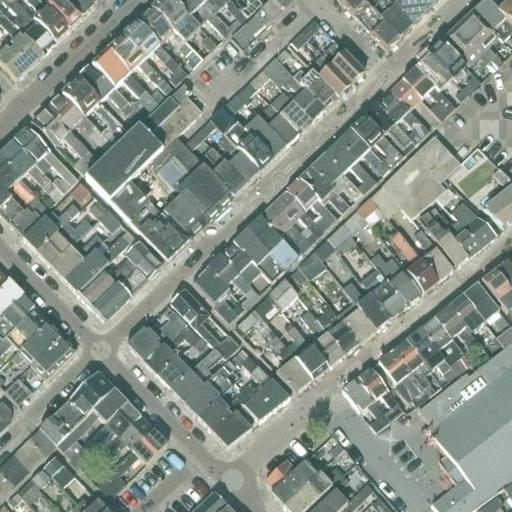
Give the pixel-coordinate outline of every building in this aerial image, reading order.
[(14,4),(14,3),(10,0),(0,0),(0,7),(2,5),(18,22),(14,25),(18,29),(15,32),(43,61),(56,48),(34,25),(14,4)] [(69,36),(38,3),(35,0),(10,0),(14,3),(17,0),(22,0),(40,19),(34,25),(56,48),(69,36)] [(59,0),(40,0),(38,3),(69,36),(82,24),(59,0)] [(85,0),(59,0),(82,24),(95,11),(85,0)] [(106,0),(85,0),(95,11),(106,0)] [(199,33),(189,22),(167,0),(164,0),(152,12),(174,36),(185,47),(193,40),(203,50),(203,49),(209,43),(199,33)] [(215,18),(204,7),(201,4),(197,0),(167,0),(189,22),(199,33),(207,25),(225,44),(232,37),(219,23),(215,18)] [(237,12),(225,0),(197,0),(201,4),(204,7),(215,18),(223,11),(223,10),(226,8),(228,11),(226,13),(237,24),(230,31),(228,32),(232,37),(247,23),(237,12)] [(272,28),(295,6),(289,0),(276,0),(231,43),(243,56),(265,34),(260,29),(267,23),(272,28)] [(240,0),(254,14),(255,15),(262,8),(253,0),(240,0)] [(253,0),(262,9),(266,5),(261,0),(253,0)] [(357,0),(339,0),(337,3),(353,20),(357,17),(361,20),(357,24),(361,29),(374,17),(357,0)] [(412,31),(390,8),(382,0),(379,3),(382,7),(379,9),(387,17),(381,24),(399,43),(412,31)] [(382,0),(390,8),(412,31),(425,19),(406,0),(382,0)] [(438,6),(432,0),(406,0),(425,19),(438,6)] [(511,0),(498,15),(497,15),(511,31),(511,0)] [(511,31),(497,15),(498,15),(486,4),(473,17),(497,42),(502,47),(511,36),(511,31)] [(185,47),(174,36),(152,12),(137,27),(159,50),(168,42),(189,64),(186,67),(193,74),(202,66),(185,47)] [(15,32),(0,15),(0,28),(15,45),(0,58),(0,68),(17,87),(43,61),(15,32)] [(374,17),(361,29),(366,34),(370,30),(374,34),(370,38),(387,56),(399,43),(381,24),(374,17)] [(497,72),(502,67),(487,52),(497,42),(473,17),(458,31),(497,72)] [(187,80),(159,50),(137,27),(122,41),(144,65),(152,57),(174,79),(169,84),(175,91),(187,80)] [(307,43),(316,35),(311,29),(301,37),(307,43)] [(497,72),(458,31),(443,45),(468,71),(477,61),(492,77),(497,72)] [(308,44),(307,44),(301,37),(291,47),(298,54),(308,44)] [(172,94),(144,65),(122,41),(107,55),(129,79),(138,71),(156,90),(156,89),(167,100),(172,94)] [(209,43),(203,49),(211,57),(217,51),(209,43)] [(351,90),(364,77),(335,47),(322,59),(351,90)] [(480,87),(441,47),(415,72),(434,92),(447,80),(452,85),(458,78),(468,88),(473,93),(474,93),(480,87)] [(225,48),(211,65),(221,73),(235,56),(225,48)] [(281,69),(290,60),(285,54),(275,63),(281,69)] [(150,100),(129,79),(107,55),(92,70),(114,93),(122,86),(139,104),(131,112),(142,123),(157,109),(150,100)] [(338,102),(351,90),(322,59),(309,72),(313,76),(338,102)] [(281,69),(275,63),(262,75),(270,84),(273,87),(282,96),(285,93),(290,99),(293,95),(300,101),(293,108),(312,128),(325,115),(293,82),(281,69)] [(131,112),(114,93),(92,70),(77,84),(99,108),(107,100),(135,130),(142,123),(131,112)] [(434,92),(415,72),(402,85),(402,84),(401,85),(402,85),(395,91),(390,97),(409,116),(414,111),(428,98),(436,107),(429,114),(440,126),(454,113),(434,92)] [(249,88),(257,96),(270,84),(262,75),(249,88)] [(313,76),(307,81),(301,75),(293,82),(325,115),(338,102),(313,76)] [(109,119),(103,112),(99,108),(77,84),(62,98),(84,122),(88,119),(92,115),(93,113),(94,114),(95,115),(104,125),(107,128),(108,129),(108,130),(100,138),(109,148),(113,151),(127,137),(110,119),(109,119)] [(248,105),(257,96),(249,88),(236,101),(244,109),(247,112),(251,108),(248,105)] [(467,101),(474,94),(474,93),(473,93),(468,88),(462,95),(467,101)] [(186,102),(191,97),(184,89),(170,102),(86,183),(148,247),(169,226),(130,186),(148,169),(173,195),(174,194),(187,181),(172,165),(186,152),(184,150),(176,142),(201,118),(186,102)] [(156,94),(150,100),(157,109),(164,103),(156,94)] [(467,101),(462,95),(455,101),(460,107),(467,101)] [(409,116),(390,97),(390,96),(389,97),(382,104),(376,110),(395,130),(402,123),(422,144),(429,137),(409,116)] [(100,138),(87,125),(62,98),(47,112),(70,136),(78,128),(107,157),(113,151),(109,148),(100,138)] [(312,128),(293,108),(284,99),(278,105),(286,114),(283,117),(280,114),(277,117),(299,140),(312,128)] [(231,121),(236,117),(238,115),(244,109),(236,101),(230,106),(229,107),(227,109),(223,113),(231,121)] [(407,143),(400,135),(395,130),(376,110),(363,122),(382,142),(387,137),(392,143),(387,147),(402,163),(415,151),(407,143)] [(98,165),(70,136),(47,112),(32,127),(54,151),(63,142),(82,162),(73,170),(83,180),(98,165)] [(299,140),(277,117),(272,112),(266,117),(274,126),(270,130),(267,127),(264,129),(286,152),(299,140)] [(273,165),(244,134),(242,133),(231,121),(223,113),(210,125),(216,131),(226,142),(260,177),(273,165)] [(286,152),(264,129),(255,120),(249,127),(250,128),(244,134),(273,165),(286,152)] [(387,147),(382,142),(363,122),(350,135),(369,154),(375,148),(388,161),(381,167),(389,175),(402,163),(387,147)] [(210,125),(197,138),(203,144),(216,131),(210,125)] [(78,185),(34,141),(27,132),(13,146),(36,170),(44,179),(52,171),(61,180),(53,188),(64,199),(72,191),(78,185)] [(389,175),(381,167),(369,154),(350,135),(337,147),(356,167),(363,160),(383,181),(389,175)] [(197,138),(184,150),(186,152),(190,157),(203,144),(197,138)] [(247,190),(260,177),(226,142),(220,147),(235,163),(228,170),(247,190)] [(460,169),(458,168),(434,142),(415,159),(382,193),(399,212),(401,214),(411,224),(415,220),(423,213),(424,213),(436,202),(445,195),(439,189),(460,169)] [(44,179),(36,170),(13,146),(0,157),(0,163),(21,184),(28,177),(56,206),(64,199),(53,188),(44,179)] [(376,188),(356,167),(337,147),(324,160),(343,179),(350,173),(358,181),(352,188),(363,200),(376,188)] [(484,148),(467,157),(472,167),(489,158),(484,148)] [(247,190),(228,170),(215,157),(209,163),(221,176),(215,182),(234,202),(247,190)] [(352,188),(343,179),(324,160),(311,172),(330,192),(337,200),(344,194),(356,206),(363,200),(352,188)] [(35,199),(21,184),(0,163),(0,190),(7,197),(13,192),(27,206),(30,210),(30,211),(27,213),(28,213),(28,214),(32,218),(34,216),(40,223),(42,225),(50,218),(49,217),(48,215),(43,210),(34,200),(35,199)] [(337,200),(330,192),(311,172),(298,185),(317,204),(323,210),(329,205),(343,219),(350,212),(337,200)] [(511,186),(499,173),(493,180),(508,195),(482,214),(504,235),(511,228),(511,186)] [(323,210),(317,204),(298,185),(285,197),(307,220),(310,217),(307,214),(311,210),(322,222),(316,228),(324,237),(337,225),(323,210)] [(80,207),(90,198),(81,189),(71,198),(80,207)] [(27,213),(25,215),(24,216),(23,215),(20,212),(18,209),(14,206),(7,197),(0,190),(0,220),(9,229),(23,243),(23,244),(28,239),(36,231),(42,225),(40,223),(34,216),(32,218),(28,214),(28,213),(27,213)] [(370,202),(385,220),(388,224),(401,214),(399,212),(382,193),(381,191),(370,202)] [(443,209),(455,198),(449,191),(445,195),(436,202),(443,209)] [(316,228),(307,220),(285,197),(273,209),(291,229),(298,222),(311,237),(305,243),(311,250),(324,237),(316,228)] [(370,232),(385,220),(370,202),(357,215),(368,228),(370,232)] [(98,224),(107,215),(98,206),(90,215),(98,224)] [(496,241),(492,236),(462,207),(452,218),(451,219),(457,226),(459,228),(464,233),(480,254),(481,254),(496,241)] [(65,226),(77,214),(71,208),(58,221),(52,216),(23,244),(35,256),(65,226)] [(305,243),(291,229),(273,209),(259,223),(278,242),(285,236),(297,248),(293,252),(301,259),(311,250),(305,243)] [(443,237),(440,234),(438,231),(436,230),(433,225),(427,218),(423,213),(415,220),(440,252),(456,273),(468,263),(469,263),(447,235),(446,235),(444,237),(443,237)] [(447,235),(469,263),(480,254),(464,233),(459,228),(457,226),(452,229),(451,230),(450,231),(441,219),(439,220),(433,213),(427,218),(433,225),(436,230),(438,231),(440,234),(443,237),(444,237),(446,235),(447,235)] [(351,242),(368,228),(357,215),(341,230),(351,242)] [(112,238),(121,229),(110,218),(101,227),(112,238)] [(70,251),(91,231),(83,223),(72,234),(65,226),(35,256),(50,271),(70,251)] [(285,275),(290,269),(298,263),(278,242),(259,223),(246,235),(285,275)] [(356,249),(351,242),(341,230),(326,244),(335,255),(339,261),(356,249)] [(272,287),(285,275),(246,235),(233,248),(261,277),(272,287)] [(438,287),(453,276),(420,235),(413,241),(428,260),(421,266),(438,287)] [(77,299),(102,276),(135,244),(128,236),(100,262),(94,255),(63,285),(77,299)] [(63,285),(94,255),(103,246),(97,240),(77,259),(70,251),(50,271),(63,285)] [(438,287),(421,266),(401,240),(394,246),(414,271),(406,277),(423,299),(438,287)] [(321,267),(335,255),(326,244),(314,257),(321,267)] [(149,284),(162,272),(139,248),(126,260),(137,271),(149,284)] [(248,289),(261,277),(233,248),(220,260),(242,282),(248,289)] [(391,264),(385,269),(378,259),(370,265),(376,273),(387,287),(386,287),(393,296),(406,312),(421,301),(391,264)] [(92,314),(137,271),(126,260),(115,270),(118,272),(108,282),(102,276),(77,299),(92,314)] [(248,289),(242,282),(220,260),(207,273),(225,293),(232,286),(247,302),(241,308),(245,313),(259,300),(248,289)] [(511,271),(507,265),(496,274),(511,294),(511,271)] [(130,302),(149,284),(137,271),(92,314),(104,327),(130,302)] [(245,313),(241,308),(225,293),(207,273),(190,289),(228,329),(245,313)] [(292,295),(307,283),(298,273),(285,286),(292,295)] [(390,325),(406,312),(393,296),(386,287),(387,287),(376,273),(368,280),(360,286),(359,286),(370,300),(373,304),(390,325)] [(507,317),(511,313),(511,294),(496,274),(482,286),(507,317)] [(0,295),(9,287),(0,277),(0,295)] [(292,295),(285,286),(285,285),(269,300),(282,316),(297,301),(294,298),(292,295)] [(0,321),(22,300),(9,287),(0,295),(0,321)] [(363,305),(350,289),(343,294),(354,308),(376,336),(390,325),(373,304),(370,300),(363,305)] [(498,317),(477,289),(463,300),(462,301),(486,331),(490,328),(488,325),(498,317)] [(220,348),(201,328),(209,321),(184,295),(170,308),(195,334),(215,355),(222,362),(225,365),(239,353),(228,341),(220,348)] [(0,348),(6,343),(35,314),(22,300),(0,321),(0,348)] [(267,329),(282,316),(269,300),(255,314),(267,329)] [(486,331),(462,301),(449,311),(465,332),(471,339),(481,331),(483,333),(486,331)] [(322,311),(319,313),(324,319),(316,325),(327,339),(344,361),(359,350),(337,321),(333,317),(326,308),(322,311)] [(348,313),(337,321),(359,350),(376,336),(354,308),(348,313)] [(471,339),(465,332),(449,311),(434,323),(451,343),(457,338),(468,352),(472,349),(476,346),(471,339)] [(27,348),(49,327),(35,314),(6,343),(0,348),(0,360),(12,349),(20,341),(27,348)] [(277,342),(267,329),(255,314),(234,334),(241,342),(255,329),(269,348),(288,370),(280,376),(278,373),(274,376),(296,399),(312,387),(290,359),(277,342)] [(143,367),(185,329),(179,323),(175,319),(173,316),(166,322),(169,325),(153,339),(146,331),(126,350),(143,367)] [(306,317),(303,320),(321,344),(313,351),(330,372),(344,361),(327,339),(316,325),(309,316),(306,317)] [(449,372),(464,360),(461,356),(451,343),(434,323),(420,335),(436,355),(444,365),(449,372)] [(31,371),(62,341),(49,327),(27,348),(11,364),(18,371),(25,364),(31,371)] [(192,336),(185,329),(143,367),(157,381),(176,364),(169,357),(184,344),(191,351),(200,343),(192,336)] [(312,387),(328,374),(294,331),(286,337),(299,352),(290,359),(312,387)] [(504,353),(511,347),(511,334),(510,332),(496,343),(504,353)] [(444,365),(436,355),(420,335),(406,345),(430,376),(437,371),(443,378),(450,373),(449,372),(444,365)] [(45,385),(76,355),(62,341),(31,371),(45,385)] [(423,394),(429,389),(423,382),(430,376),(406,345),(393,356),(413,381),(420,390),(423,394)] [(476,346),(472,349),(477,354),(481,351),(476,346)] [(511,347),(504,353),(493,362),(484,369),(468,381),(466,379),(419,414),(431,431),(427,434),(436,446),(437,445),(449,461),(440,467),(450,480),(449,481),(457,490),(431,509),(432,511),(479,511),(503,494),(511,487),(511,347)] [(182,369),(198,356),(192,350),(176,364),(157,381),(170,395),(189,377),(182,369)] [(183,408),(203,391),(212,382),(207,376),(222,362),(215,355),(189,377),(170,395),(183,408)] [(238,371),(248,362),(242,355),(231,365),(238,371)] [(420,390),(413,381),(393,356),(378,367),(396,389),(404,383),(413,395),(420,390)] [(488,356),(480,363),(484,369),(493,362),(488,356)] [(197,422),(220,402),(232,390),(225,382),(235,373),(229,368),(212,382),(203,391),(183,408),(197,422)] [(274,416),(290,404),(257,370),(250,377),(261,389),(255,395),(274,416)] [(389,427),(404,416),(370,374),(356,385),(374,407),(389,427)] [(56,450),(57,450),(114,395),(98,377),(69,405),(40,433),(41,434),(56,450)] [(17,411),(32,397),(18,383),(10,391),(4,397),(17,411)] [(389,427),(374,407),(356,385),(342,396),(359,418),(367,412),(376,424),(369,430),(376,438),(389,427)] [(106,429),(128,408),(114,395),(57,450),(70,464),(82,452),(75,444),(78,441),(98,422),(106,429)] [(244,395),(238,401),(245,409),(243,411),(250,419),(259,428),(274,416),(255,395),(249,400),(244,395)] [(416,412),(429,402),(423,395),(411,405),(416,412)] [(220,402),(197,422),(211,437),(238,414),(239,415),(243,411),(245,409),(238,401),(227,410),(220,402)] [(11,415),(2,406),(0,408),(0,427),(10,428),(11,415)] [(119,442),(140,421),(128,408),(106,429),(82,452),(70,464),(79,473),(94,459),(91,456),(113,436),(119,442)] [(250,419),(243,411),(239,415),(238,414),(211,437),(227,454),(252,434),(243,425),(250,419)] [(132,455),(153,435),(140,421),(119,442),(100,460),(101,460),(98,463),(97,464),(92,468),(93,470),(98,475),(107,466),(107,467),(126,449),(132,455)] [(32,449),(31,449),(44,462),(56,450),(41,434),(31,444),(32,449)] [(146,470),(167,449),(153,435),(132,455),(95,490),(109,505),(126,490),(118,481),(138,462),(146,470)] [(338,448),(330,456),(335,462),(343,454),(338,448)] [(20,465),(19,465),(30,476),(44,462),(31,449),(21,454),(20,465)] [(44,473),(49,479),(51,481),(54,484),(62,493),(75,481),(69,475),(64,469),(62,466),(56,461),(56,462),(44,473)] [(283,511),(320,476),(308,464),(295,476),(291,479),(291,478),(274,493),(274,494),(270,498),(283,511)] [(9,465),(0,474),(0,479),(12,493),(30,476),(19,465),(9,465)] [(291,479),(295,476),(286,465),(265,484),(274,493),(291,478),(291,479)] [(334,486),(342,479),(336,471),(327,479),(334,486)] [(31,485),(39,494),(51,483),(42,474),(31,485)] [(308,511),(332,489),(320,476),(283,511),(308,511)] [(0,479),(0,504),(12,493),(0,479)] [(26,508),(29,510),(41,498),(29,486),(17,498),(23,504),(26,508)] [(511,487),(503,494),(511,505),(511,487)] [(356,511),(372,497),(367,491),(348,509),(343,511),(356,511)] [(343,511),(348,509),(335,495),(317,511),(343,511)] [(225,511),(227,511),(213,497),(197,511),(225,511)] [(17,498),(8,506),(13,511),(14,511),(23,504),(17,498)] [(90,511),(83,503),(77,509),(79,511),(105,511),(98,504),(90,511)] [(373,511),(387,511),(380,503),(372,510),(373,511)]
